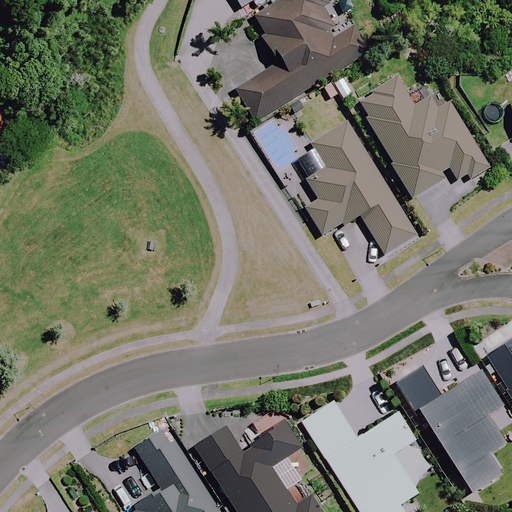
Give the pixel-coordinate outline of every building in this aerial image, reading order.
[(233,0),(239,10),(256,0),(233,0)] [(343,33),(322,0),(281,0),(249,21),(277,66),(234,93),(254,125),(367,55),(350,28),(343,33)] [(411,202),(444,182),(440,175),(450,170),(457,181),(467,176),(470,181),(488,170),(451,106),(438,113),(430,99),(412,109),(394,78),(352,102),(367,128),(411,202)] [(414,239),(346,126),(310,148),(324,171),(305,182),(318,203),(305,211),(322,239),(358,217),(382,258),(414,239)] [(511,344),(488,360),(511,398),(511,344)] [(480,374),(440,399),(422,371),(396,388),(417,421),(421,418),(471,496),(501,477),(488,456),(504,446),(486,417),(501,407),(480,374)] [(356,442),(332,404),(301,424),(357,511),(401,511),(399,507),(417,496),(411,485),(431,472),(395,416),(356,442)] [(301,453),(284,427),(240,455),(224,430),(193,451),(232,511),(317,511),(309,499),(294,509),(270,473),(301,453)] [(215,511),(165,432),(134,452),(160,493),(135,509),(136,511),(215,511)]
